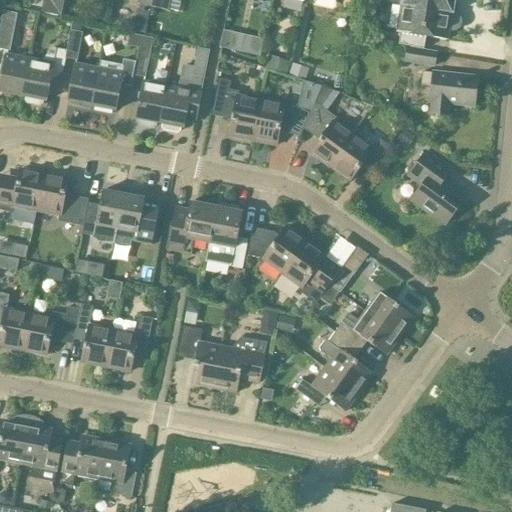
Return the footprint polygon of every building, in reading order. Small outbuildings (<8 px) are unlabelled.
[(43,13),(64,15),(65,0),(51,0),(52,1),(45,0),(43,13)] [(138,0),(137,5),(151,8),(152,0),(138,0)] [(424,50),(426,37),(448,41),(450,31),(453,31),(454,31),(456,31),(458,30),(459,29),(460,28),(461,27),(461,26),(462,25),(462,24),(462,23),(462,21),(462,20),(461,18),(459,16),(458,15),(455,14),(452,14),(454,0),(401,0),(401,6),(397,32),(402,33),(400,46),(406,47),(424,50)] [(147,31),(150,11),(137,9),(134,29),(147,31)] [(17,15),(3,12),(0,27),(0,50),(10,52),(17,15)] [(65,59),(66,59),(78,62),(83,34),(80,33),(82,26),(72,24),(66,52),(65,59)] [(258,56),(262,38),(224,29),(220,47),(258,56)] [(134,72),(141,37),(129,35),(122,70),(134,72)] [(145,79),(153,39),(141,37),(134,72),(133,77),(145,79)] [(406,47),(403,63),(435,69),(438,52),(406,47)] [(29,59),(21,97),(25,98),(24,101),(26,104),(40,107),(42,105),(42,101),(45,102),(51,70),(63,73),(66,59),(65,59),(66,52),(56,50),(53,64),(29,59)] [(167,86),(159,123),(162,124),(161,127),(163,130),(176,133),(179,131),(180,127),(182,128),(184,120),(195,122),(199,98),(208,52),(197,50),(193,68),(182,66),(177,88),(167,86)] [(6,54),(0,81),(0,92),(21,97),(29,59),(6,54)] [(76,64),(68,101),(92,106),(99,69),(76,64)] [(114,111),(122,74),(99,69),(92,106),(114,111)] [(423,72),(421,85),(432,87),(430,102),(433,102),(432,114),(449,116),(450,104),(475,107),(478,78),(434,73),(423,72)] [(253,139),(261,101),(238,96),(239,92),(230,90),(231,82),(219,79),(212,115),(233,119),(229,137),(242,140),(243,137),(253,139)] [(143,82),(135,118),(159,123),(167,86),(143,82)] [(261,101),(253,139),(263,141),(262,144),(276,147),(278,133),(300,137),(312,111),(261,101)] [(310,154),(330,168),(352,135),(334,122),(337,119),(321,107),(315,105),(304,130),(320,142),(310,154)] [(330,168),(349,182),(363,163),(373,170),(389,148),(379,140),(372,150),(352,135),(330,168)] [(425,153),(408,176),(421,186),(412,199),(447,225),(466,199),(443,183),(451,172),(425,153)] [(0,210),(12,213),(13,206),(36,211),(43,174),(20,170),(17,186),(0,182),(0,210)] [(87,203),(88,199),(64,195),(68,179),(43,174),(36,211),(59,215),(58,222),(83,227),(87,204),(87,203)] [(83,227),(81,235),(92,237),(99,244),(114,244),(116,231),(124,191),(114,189),(113,194),(102,192),(99,206),(87,204),(83,227)] [(138,235),(136,244),(152,247),(160,206),(144,202),(144,201),(133,198),(134,193),(124,191),(116,231),(138,235)] [(209,244),(216,209),(190,204),(187,219),(175,217),(177,209),(176,209),(167,250),(191,255),(193,241),(209,244)] [(205,263),(230,268),(241,271),(247,241),(236,239),(241,214),(216,209),(209,244),(205,263)] [(247,257),(260,259),(282,275),(305,242),(297,237),(298,235),(287,226),(279,237),(273,233),(253,229),(247,257)] [(342,267),(334,278),(318,267),(327,255),(314,247),(313,248),(305,242),(282,275),(300,288),(297,292),(315,305),(328,287),(339,294),(353,275),(342,267)] [(0,268),(15,272),(18,260),(0,256),(0,268)] [(61,284),(64,270),(41,264),(38,278),(61,284)] [(0,346),(21,351),(28,314),(5,309),(8,296),(0,294),(0,346)] [(414,319),(380,294),(366,313),(400,337),(414,319)] [(81,363),(104,368),(112,330),(89,326),(93,307),(80,305),(79,310),(73,341),(85,343),(81,363)] [(21,351),(45,356),(48,340),(72,345),(73,341),(79,310),(67,307),(65,316),(53,313),(51,319),(28,314),(21,351)] [(359,322),(349,314),(342,323),(335,333),(356,348),(363,339),(386,357),(400,337),(366,313),(359,322)] [(104,368),(129,373),(133,353),(145,355),(152,319),(140,316),(136,335),(112,330),(104,368)] [(191,385),(214,390),(222,348),(199,343),(202,331),(190,329),(185,354),(197,357),(191,385)] [(319,349),(320,353),(331,360),(324,369),(359,394),(372,375),(349,358),(356,348),(335,333),(328,343),(324,342),(319,349)] [(214,390),(237,394),(240,380),(259,384),(266,344),(245,340),(240,339),(230,350),(222,348),(214,390)] [(322,396),(345,413),(359,394),(324,369),(312,387),(302,379),(294,390),(315,405),(322,396)] [(264,388),(262,399),(272,401),(275,391),(264,388)] [(27,426),(29,419),(26,418),(22,418),(20,418),(16,419),(12,420),(12,423),(2,422),(1,430),(0,429),(0,461),(19,465),(27,426)] [(51,483),(56,459),(45,457),(50,431),(27,426),(19,465),(30,467),(28,479),(51,483)] [(60,485),(71,488),(74,476),(97,481),(105,442),(81,437),(76,463),(65,461),(60,485)] [(131,499),(136,474),(123,472),(128,446),(105,442),(97,481),(111,483),(108,495),(131,499)] [(51,511),(53,503),(41,500),(38,511),(51,511)]
